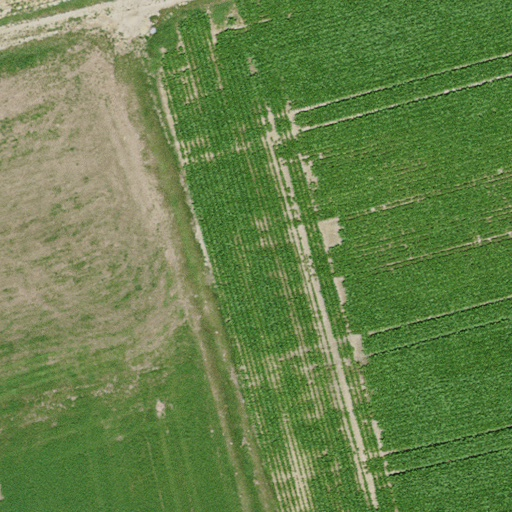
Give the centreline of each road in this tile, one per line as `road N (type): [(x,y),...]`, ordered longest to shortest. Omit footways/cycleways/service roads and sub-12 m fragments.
road 1 (track): [(233,511),(104,19)]
road 2 (track): [(171,0),(0,48)]
